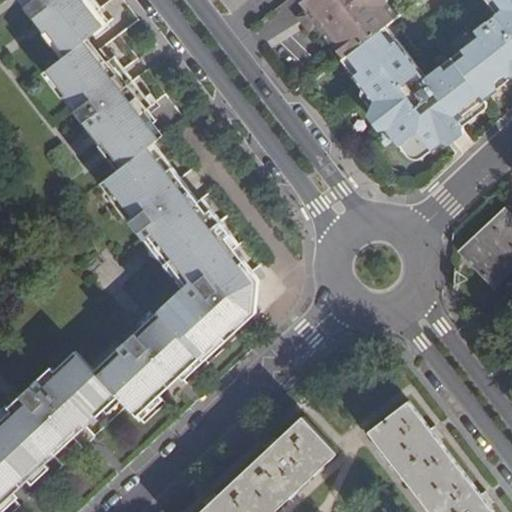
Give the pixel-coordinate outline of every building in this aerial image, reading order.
[(71,50),(67,53),(52,64),(65,82),(70,90),(66,93),(105,143),(151,108),(104,48),(98,53),(88,39),(107,24),(99,13),(105,8),(99,0),(26,0),(48,28),(53,24),(71,50)] [(319,0),(315,4),(308,10),(320,26),(334,44),(339,40),(352,56),(380,34),(385,31),(395,22),(383,8),(391,1),(392,0),(319,0)] [(511,56),(511,0),(492,0),(502,11),(473,33),(478,39),(461,53),(465,58),(455,67),(444,75),(440,69),(425,81),(396,44),(392,47),(380,34),(352,56),(350,57),(363,73),(358,77),(379,102),(375,110),(406,147),(430,154),(441,145),(428,128),(445,114),(454,125),(492,95),(492,85),(499,80),(505,82),(507,81),(496,68),(511,56)] [(383,8),(395,22),(402,16),(391,1),(383,8)] [(320,26),(308,10),(297,18),(309,34),(320,26)] [(252,28),(268,51),(291,34),(275,11),(252,28)] [(67,53),(71,50),(53,24),(48,28),(67,53)] [(385,31),(380,34),(392,47),(396,44),(385,31)] [(339,40),(334,44),(347,60),(350,57),(352,56),(339,40)] [(450,61),(455,67),(465,58),(461,53),(450,61)] [(507,81),(511,77),(511,56),(496,68),(507,81)] [(347,60),(345,62),(358,77),(363,73),(350,57),(347,60)] [(450,61),(440,69),(444,75),(455,67),(450,61)] [(151,108),(105,143),(123,166),(156,141),(162,136),(154,124),(159,120),(151,108)] [(458,131),(454,125),(445,114),(428,128),(441,145),(458,131)] [(103,181),(169,265),(174,261),(194,286),(189,290),(186,287),(99,368),(82,349),(46,382),(41,376),(0,414),(0,439),(3,437),(36,472),(69,441),(65,438),(81,423),(90,422),(107,406),(111,410),(125,397),(141,414),(227,335),(230,338),(259,311),(252,301),(245,300),(247,285),(255,286),(264,278),(156,141),(123,166),(103,181)] [(500,288),(511,277),(511,208),(466,251),(500,288)] [(169,265),(186,287),(189,290),(194,286),(174,261),(169,265)] [(259,311),(264,278),(255,286),(247,285),(245,300),(252,301),(259,311)] [(494,511),(410,401),(373,431),(433,511),(494,511)] [(204,511),(272,511),(337,452),(306,417),(204,511)] [(0,478),(14,493),(36,472),(3,437),(0,439),(0,478)] [(0,506),(14,493),(0,478),(0,506)]
